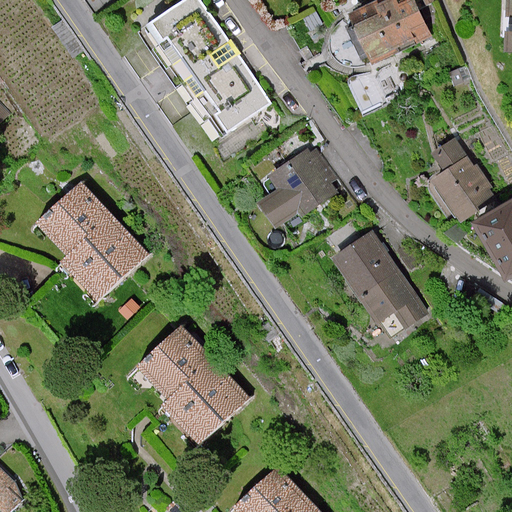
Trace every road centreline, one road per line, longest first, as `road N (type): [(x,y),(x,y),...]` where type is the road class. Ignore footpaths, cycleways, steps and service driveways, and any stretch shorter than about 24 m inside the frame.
road 1 (tertiary): [(423,511),(69,0)]
road 2 (residential): [(238,0),(379,190),(438,244),(511,292)]
road 3 (residential): [(81,511),(0,353)]
